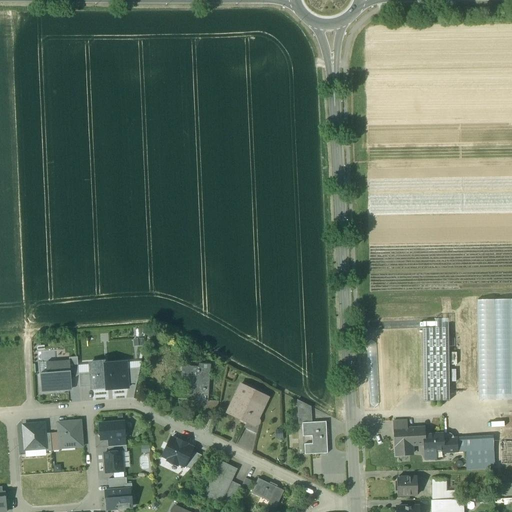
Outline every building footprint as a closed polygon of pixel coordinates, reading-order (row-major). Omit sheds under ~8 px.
[(511,299),(478,300),(478,399),(511,399),(511,299)] [(448,328),(422,329),(423,402),(450,401),(448,328)] [(71,362),(71,375),(79,375),(78,358),(70,358),(71,362)] [(125,361),(91,363),(92,374),(92,375),(93,389),(127,387),(126,384),(125,370),(125,361)] [(39,363),(39,372),(40,393),(72,391),(71,375),(71,362),(39,363)] [(211,365),(199,364),(199,367),(182,366),(182,378),(190,378),(188,400),(198,401),(198,396),(208,396),(211,365)] [(140,370),(125,370),(126,384),(138,384),(140,370)] [(92,374),(79,375),(80,388),(92,387),(92,375),(92,374)] [(259,394),(241,386),(229,411),(241,417),(240,420),(246,423),(247,423),(247,422),(255,426),(256,426),(257,426),(258,426),(258,425),(259,425),(259,424),(260,423),(260,421),(259,420),(258,419),(262,408),(254,404),(259,394)] [(219,402),(205,401),(204,415),(216,416),(219,402)] [(311,407),(297,401),(299,424),(303,424),(312,423),(311,407)] [(511,415),(500,415),(500,438),(511,437),(511,415)] [(406,421),(394,422),(395,430),(407,430),(406,421)] [(81,422),(58,424),(60,448),(83,447),(81,422)] [(122,422),(101,424),(102,440),(108,440),(123,439),(122,422)] [(255,426),(247,422),(247,423),(246,423),(244,428),(257,434),(259,424),(259,425),(258,425),(258,426),(257,426),(256,426),(255,426)] [(312,423),(303,424),(303,437),(312,436),(313,443),(303,444),(303,455),(327,454),(326,423),(312,423)] [(25,449),(45,448),(44,435),(44,424),(24,426),(25,449)] [(407,430),(395,430),(396,456),(412,455),(412,446),(417,445),(416,429),(407,430)] [(424,429),(416,429),(417,445),(424,445),(424,436),(424,435),(424,429)] [(59,434),(51,434),(52,452),(60,451),(59,434)] [(424,435),(424,436),(424,445),(425,452),(425,460),(436,459),(435,452),(443,451),(443,453),(457,452),(456,439),(450,439),(450,434),(424,435)] [(194,448),(171,437),(161,458),(184,468),(185,467),(192,451),(194,448)] [(493,437),(456,439),(457,452),(466,452),(467,452),(493,450),(493,437)] [(126,439),(108,440),(109,447),(127,446),(126,439)] [(511,442),(500,442),(501,464),(511,464),(511,442)] [(493,450),(467,452),(466,452),(466,470),(494,469),(493,450)] [(192,451),(185,467),(191,469),(202,456),(192,451)] [(123,453),(104,454),(106,473),(114,473),(124,472),(123,453)] [(237,470),(219,461),(215,470),(216,471),(211,482),(209,486),(206,498),(220,505),(223,498),(228,500),(234,487),(230,485),(237,470)] [(110,479),(111,491),(132,489),(132,484),(127,485),(126,478),(125,478),(110,479)] [(251,481),(246,478),(241,489),(246,491),(251,481)] [(417,496),(417,478),(397,478),(397,496),(417,496)] [(274,511),(284,491),(258,479),(251,494),(263,499),(265,496),(271,499),(264,511),(265,511),(274,511)] [(444,480),(432,481),(433,492),(441,492),(444,492),(444,480)] [(511,483),(502,484),(502,496),(511,496),(511,483)] [(234,487),(228,500),(234,503),(240,490),(234,487)] [(106,511),(130,509),(129,490),(111,491),(105,492),(106,511)] [(441,492),(433,492),(433,501),(455,500),(455,492),(444,492),(441,492)] [(455,511),(455,500),(433,501),(432,511),(455,511)]
